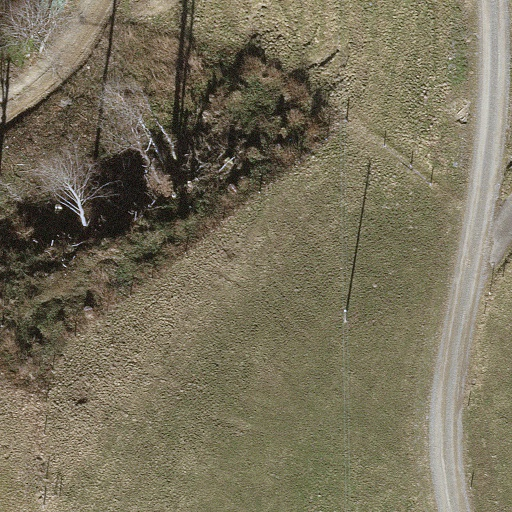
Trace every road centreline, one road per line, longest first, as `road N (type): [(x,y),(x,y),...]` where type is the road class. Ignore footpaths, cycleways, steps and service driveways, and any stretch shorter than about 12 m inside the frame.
road 1 (unclassified): [(467,511),(456,418),(504,107),(499,0)]
road 2 (track): [(98,0),(58,68),(0,109)]
